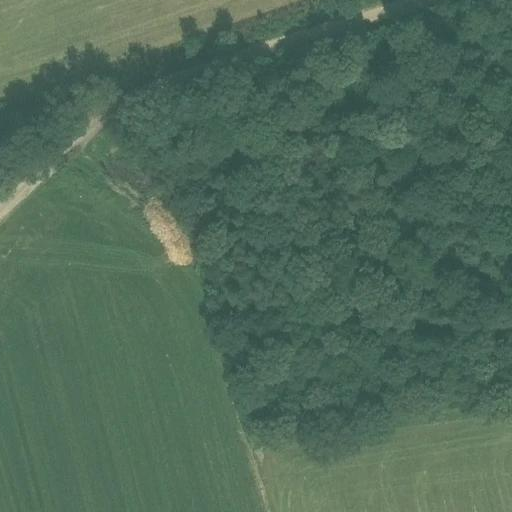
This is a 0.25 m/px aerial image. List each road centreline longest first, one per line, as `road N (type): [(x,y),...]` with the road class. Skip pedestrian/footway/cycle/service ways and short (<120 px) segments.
road 1 (track): [(438,0),(179,83)]
road 2 (track): [(0,211),(101,120),(179,83)]
